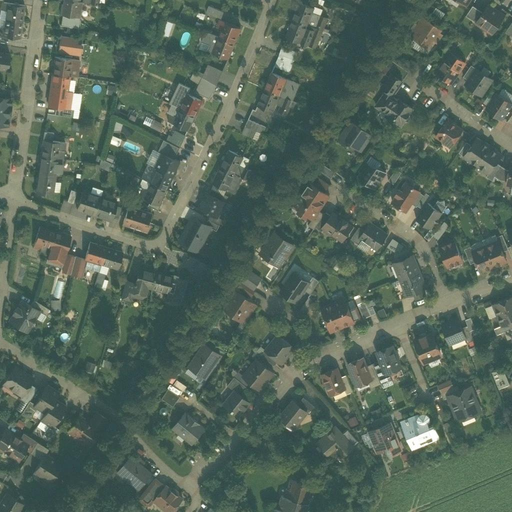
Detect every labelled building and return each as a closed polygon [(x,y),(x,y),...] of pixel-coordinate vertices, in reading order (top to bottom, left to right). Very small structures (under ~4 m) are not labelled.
[(81,3),(79,2),(63,0),(62,8),(61,8),(60,15),(62,16),(61,26),(67,27),(78,28),(81,3)] [(6,9),(5,19),(21,22),(23,5),(2,2),(1,9),(6,9)] [(299,3),(292,20),(307,25),(312,12),(314,8),(299,3)] [(482,27),(492,34),(504,16),(487,5),(482,12),(476,22),(476,23),(477,22),(483,26),(482,27)] [(206,13),(222,18),(224,12),(208,6),(206,13)] [(466,16),(476,22),(482,12),(473,6),(466,16)] [(307,25),(315,28),(320,15),(312,12),(307,25)] [(320,15),(315,28),(322,31),(328,18),(320,15)] [(425,42),(429,45),(433,40),(436,42),(442,34),(438,32),(440,29),(423,17),(418,25),(420,26),(413,37),(423,44),(425,42)] [(0,34),(19,38),(21,22),(5,19),(4,27),(0,26),(0,34)] [(216,27),(222,29),(225,22),(219,19),(216,27)] [(168,36),(173,22),(167,20),(162,34),(168,36)] [(286,37),(300,42),(307,25),(292,20),(286,37)] [(240,28),(225,22),(222,29),(219,37),(234,43),(240,28)] [(315,28),(307,25),(300,42),(302,43),(303,45),(305,46),(307,45),(308,45),(315,28)] [(316,48),(322,31),(315,28),(308,45),(316,48)] [(234,43),(219,37),(206,31),(201,42),(209,45),(207,50),(228,59),(234,44),(234,43)] [(88,40),(100,42),(102,34),(89,32),(88,40)] [(60,36),(58,52),(80,55),(81,45),(77,45),(78,39),(60,36)] [(282,47),(280,54),(294,60),(297,53),(282,47)] [(429,60),(434,64),(441,54),(436,50),(429,60)] [(449,51),(444,59),(450,63),(452,61),(462,68),(466,63),(449,51)] [(0,69),(7,71),(9,54),(0,53),(0,69)] [(275,64),(265,89),(283,97),(294,71),(292,70),(296,61),(279,54),(275,64)] [(55,57),(52,74),(69,76),(72,60),(55,57)] [(440,76),(451,84),(462,68),(452,61),(450,63),(444,59),(437,69),(442,73),(440,76)] [(72,60),(69,76),(77,77),(79,61),(72,60)] [(386,75),(392,63),(387,60),(381,72),(386,75)] [(197,75),(202,77),(216,86),(223,71),(208,64),(204,73),(199,71),(197,75)] [(463,76),(468,80),(476,68),(471,65),(463,76)] [(465,84),(481,95),(492,79),(476,68),(468,80),(465,84)] [(69,80),(69,76),(52,74),(50,90),(67,92),(69,80)] [(385,93),(392,97),(402,82),(392,74),(382,88),(386,91),(385,93)] [(210,99),(216,86),(202,77),(195,92),(210,99)] [(179,83),(169,103),(172,105),(180,108),(195,115),(202,101),(187,94),(190,88),(179,83)] [(290,107),(292,101),(265,89),(264,89),(257,106),(272,112),(276,103),(281,105),(278,112),(286,115),(290,107)] [(50,90),(48,106),(56,107),(70,109),(72,93),(67,92),(50,90)] [(73,93),(72,93),(70,109),(73,109),(72,117),(78,118),(81,94),(73,93)] [(392,121),(400,126),(404,121),(404,122),(408,121),(410,118),(410,114),(409,113),(413,108),(404,103),(403,105),(392,97),(385,93),(376,106),(382,111),(384,108),(389,111),(387,114),(393,118),(392,121)] [(486,109),(501,119),(502,118),(510,106),(511,103),(497,93),(486,109)] [(0,124),(7,125),(8,117),(10,117),(12,106),(10,106),(11,99),(4,98),(0,97),(0,124)] [(299,103),(292,101),(290,107),(296,109),(299,103)] [(169,113),(171,114),(172,113),(176,115),(180,108),(172,105),(169,113)] [(502,118),(507,122),(511,114),(511,106),(510,106),(502,118)] [(70,109),(56,107),(55,115),(58,115),(72,117),(73,109),(70,109)] [(180,108),(176,115),(173,123),(188,131),(195,116),(195,115),(180,108)] [(168,121),(173,123),(176,115),(172,113),(171,114),(168,121)] [(445,140),(452,144),(462,129),(452,122),(453,121),(448,118),(435,136),(444,142),(445,140)] [(153,119),(150,126),(160,131),(163,124),(153,119)] [(245,126),(256,131),(259,124),(248,119),(245,126)] [(350,143),(360,150),(366,143),(364,142),(370,134),(354,122),(349,129),(347,127),(338,140),(348,146),(350,143)] [(265,127),(259,124),(256,131),(260,133),(262,134),(265,127)] [(242,134),(252,138),(256,131),(245,126),(242,134)] [(175,131),(172,136),(183,142),(185,136),(175,131)] [(44,133),(41,156),(62,159),(65,143),(52,141),(53,134),(44,133)] [(180,148),(183,142),(172,136),(169,135),(166,141),(180,148)] [(469,160),(477,165),(490,147),(476,138),(471,145),(464,156),(466,155),(471,158),(469,160)] [(163,154),(174,159),(180,148),(166,141),(164,140),(158,152),(163,154)] [(459,153),(464,156),(471,145),(466,142),(459,153)] [(502,155),(490,147),(477,165),(484,170),(485,168),(490,171),(488,173),(489,173),(496,163),(502,155)] [(148,163),(157,167),(163,154),(158,152),(153,149),(147,163),(148,163)] [(221,166),(234,173),(239,165),(244,168),(244,167),(248,160),(229,150),(221,166)] [(157,167),(158,168),(174,175),(180,162),(174,159),(163,154),(157,167)] [(60,175),(62,159),(41,156),(38,172),(60,175)] [(315,169),(329,178),(333,172),(320,162),(315,169)] [(366,182),(375,188),(385,172),(375,165),(373,166),(367,162),(360,171),(361,172),(358,177),(359,179),(363,182),(366,182)] [(157,167),(148,163),(141,178),(143,179),(151,183),(158,168),(157,167)] [(493,181),(494,176),(501,166),(496,163),(489,173),(488,173),(486,177),(493,181)] [(251,171),(244,167),(244,168),(239,165),(234,173),(242,177),(247,180),(251,173),(251,171)] [(226,189),(234,173),(221,166),(212,182),(226,189)] [(507,170),(501,166),(494,176),(500,180),(507,181),(509,170),(507,170)] [(167,190),(174,175),(158,168),(151,183),(167,190)] [(389,179),(395,182),(402,172),(396,168),(389,179)] [(60,176),(60,175),(38,172),(36,192),(53,194),(55,175),(60,176)] [(234,192),(238,185),(242,177),(234,173),(226,189),(234,192)] [(260,178),(251,173),(247,180),(253,183),(256,184),(260,178)] [(247,180),(242,177),(238,185),(243,187),(244,186),(247,180)] [(319,178),(314,185),(324,192),(329,185),(319,178)] [(139,187),(143,188),(148,190),(151,183),(143,179),(139,187)] [(244,186),(250,189),(253,183),(247,180),(244,186)] [(313,218),(319,211),(322,205),(321,205),(328,195),(324,192),(314,185),(309,182),(294,205),(313,218)] [(392,202),(405,211),(411,203),(412,201),(419,191),(406,182),(401,190),(399,189),(395,195),(397,196),(392,202)] [(167,190),(151,183),(148,190),(143,188),(140,196),(150,201),(160,205),(167,190)] [(92,187),(90,193),(100,197),(103,190),(92,187)] [(209,193),(221,200),(224,194),(212,188),(209,193)] [(77,192),(71,190),(67,201),(73,203),(77,192)] [(76,209),(94,214),(100,197),(90,193),(82,191),(76,209)] [(123,202),(128,204),(132,193),(127,191),(123,202)] [(416,207),(418,205),(424,195),(419,191),(412,201),(411,203),(416,207)] [(210,213),(215,216),(219,209),(220,210),(225,202),(221,200),(209,193),(207,192),(199,207),(210,213)] [(429,198),(424,195),(418,205),(422,208),(427,202),(429,198)] [(100,197),(94,214),(111,220),(112,218),(116,206),(117,203),(100,197)] [(438,199),(433,206),(442,212),(446,205),(445,204),(444,200),(440,201),(438,199)] [(148,206),(158,211),(161,205),(160,205),(150,201),(148,206)] [(438,218),(442,212),(433,206),(427,202),(422,208),(416,218),(431,229),(435,222),(438,222),(438,218)] [(307,216),(312,220),(313,218),(294,205),(293,207),(298,210),(297,212),(306,218),(307,216)] [(112,218),(117,220),(121,208),(116,206),(112,218)] [(123,223),(134,227),(140,210),(128,206),(123,223)] [(151,214),(140,210),(134,227),(146,231),(151,214)] [(315,227),(316,225),(324,214),(319,211),(313,218),(312,220),(308,225),(314,229),(315,227)] [(326,211),(324,214),(316,225),(322,229),(323,227),(331,215),(326,211)] [(210,213),(207,218),(220,225),(223,219),(217,216),(217,217),(215,216),(210,213)] [(323,227),(340,239),(345,232),(347,233),(352,226),(347,223),(347,221),(343,219),(342,219),(332,213),(331,215),(323,227)] [(189,246),(199,251),(211,228),(211,227),(204,224),(203,223),(202,223),(198,221),(199,220),(192,217),(181,237),(191,242),(189,246)] [(217,231),(220,225),(207,218),(204,224),(211,227),(211,228),(217,231)] [(439,238),(448,223),(443,220),(433,235),(439,238)] [(362,239),(377,250),(388,234),(370,222),(364,230),(359,237),(362,239)] [(39,227),(34,243),(50,247),(55,232),(39,227)] [(351,239),(359,244),(362,239),(359,237),(364,230),(359,227),(351,239)] [(55,231),(55,232),(50,247),(47,255),(45,262),(61,267),(71,236),(55,231)] [(261,252),(279,264),(285,255),(287,257),(294,247),(274,233),(261,252)] [(502,251),(508,249),(507,247),(502,234),(496,236),(498,240),(502,251)] [(179,241),(189,246),(191,242),(181,237),(179,241)] [(394,250),(400,242),(392,237),(387,246),(394,250)] [(439,247),(447,267),(463,261),(454,240),(439,247)] [(498,240),(485,246),(493,267),(507,261),(502,251),(498,240)] [(47,255),(50,247),(34,243),(33,248),(40,250),(39,253),(47,255)] [(121,252),(106,248),(90,243),(85,259),(87,259),(101,264),(117,268),(121,252)] [(464,249),(470,264),(476,261),(472,251),(470,246),(464,249)] [(480,272),(493,267),(485,246),(472,251),(476,261),(480,272)] [(62,271),(70,274),(75,256),(67,254),(62,271)] [(87,259),(75,256),(70,274),(82,277),(87,259)] [(394,264),(400,279),(419,271),(413,256),(394,264)] [(193,271),(204,277),(204,275),(209,267),(209,266),(198,260),(193,271)] [(135,283),(135,284),(147,287),(151,288),(156,271),(139,267),(135,283)] [(204,275),(210,278),(214,270),(209,267),(204,275)] [(247,269),(240,280),(253,289),(261,279),(247,269)] [(173,276),(156,271),(151,288),(167,293),(168,293),(172,277),(173,276)] [(280,291),(296,302),(304,290),(309,282),(294,271),(280,291)] [(425,286),(419,271),(400,279),(406,294),(412,291),(422,287),(425,286)] [(304,290),(310,294),(319,281),(313,276),(309,282),(304,290)] [(188,281),(172,277),(168,293),(167,293),(166,297),(182,301),(188,281)] [(121,298),(130,301),(131,295),(134,284),(135,284),(135,283),(126,280),(121,298)] [(242,282),(238,287),(242,289),(251,296),(254,291),(242,282)] [(145,295),(147,287),(135,284),(134,284),(131,295),(140,298),(145,295)] [(412,291),(415,299),(426,295),(422,287),(412,291)] [(223,308),(243,322),(256,303),(239,292),(236,290),(223,308)] [(511,321),(511,295),(493,304),(497,315),(502,325),(502,326),(511,322),(511,321)] [(300,309),(305,312),(314,300),(309,297),(300,309)] [(354,322),(353,320),(349,310),(344,299),(332,304),(341,327),(354,322)] [(22,328),(23,329),(26,323),(30,325),(38,311),(39,311),(30,305),(22,300),(18,307),(17,306),(12,313),(14,314),(10,321),(15,324),(16,327),(19,329),(22,328)] [(38,311),(45,315),(49,309),(34,300),(33,300),(30,305),(39,311),(38,311)] [(366,304),(371,315),(376,313),(372,301),(366,304)] [(358,305),(364,318),(371,315),(365,302),(358,305)] [(330,331),(341,327),(332,304),(321,308),(330,331)] [(356,307),(349,310),(353,320),(360,317),(356,307)] [(465,320),(467,325),(470,331),(475,328),(474,325),(471,317),(465,320)] [(441,325),(449,344),(466,337),(462,327),(458,318),(441,325)] [(497,335),(504,332),(511,328),(511,324),(511,322),(502,326),(502,325),(494,328),(497,335)] [(470,331),(467,325),(462,327),(466,337),(468,342),(473,340),(470,331)] [(415,339),(424,362),(441,355),(431,332),(415,339)] [(279,360),(282,362),(294,347),(278,334),(266,349),(279,360)] [(204,376),(205,377),(220,354),(205,344),(189,366),(204,376)] [(386,373),(389,372),(401,367),(392,345),(377,351),(381,360),(386,373)] [(266,349),(262,354),(268,359),(268,360),(274,365),(279,360),(266,349)] [(264,364),(268,360),(268,359),(262,354),(256,350),(252,355),(257,358),(264,364)] [(348,363),(357,385),(371,379),(367,367),(366,364),(365,364),(363,357),(348,363)] [(250,381),(260,389),(274,372),(264,364),(257,358),(243,375),(250,381)] [(373,363),(374,364),(380,380),(388,377),(386,373),(381,360),(373,363)] [(87,361),(84,370),(93,372),(95,363),(87,361)] [(373,383),(380,380),(374,364),(367,367),(371,379),(373,383)] [(21,395),(22,395),(29,383),(32,378),(14,366),(9,374),(9,373),(5,374),(4,377),(4,380),(5,380),(3,383),(4,384),(5,382),(11,386),(10,388),(21,395)] [(326,385),(329,384),(333,393),(344,388),(345,388),(340,377),(337,368),(322,374),(324,379),(323,380),(325,384),(326,385)] [(492,372),(499,389),(509,384),(503,369),(492,372)] [(235,376),(246,386),(250,381),(243,375),(238,371),(235,376)] [(392,379),(389,372),(386,373),(388,377),(380,380),(383,387),(393,383),(392,379)] [(344,388),(347,394),(353,391),(346,375),(340,377),(345,388),(344,388)] [(240,393),(246,386),(234,376),(228,384),(237,391),(240,393)] [(438,385),(441,392),(456,386),(453,379),(438,385)] [(19,398),(27,403),(29,400),(37,388),(29,383),(22,395),(21,395),(19,398)] [(172,383),(168,388),(178,394),(181,389),(172,383)] [(37,407),(45,412),(45,413),(54,399),(58,392),(46,385),(34,404),(33,405),(37,407)] [(458,385),(456,386),(441,392),(443,398),(449,396),(448,396),(460,391),(458,385)] [(449,396),(458,420),(480,411),(470,387),(460,391),(448,396),(449,396)] [(180,396),(178,394),(168,388),(162,397),(174,404),(180,396)] [(224,403),(239,415),(250,401),(240,393),(237,391),(236,391),(231,397),(229,398),(224,403)] [(306,412),(309,414),(315,406),(303,396),(297,404),(306,411),(306,412)] [(65,406),(54,399),(45,413),(45,412),(40,419),(49,424),(52,426),(53,425),(65,406)] [(34,404),(29,400),(27,403),(21,413),(29,418),(37,407),(33,405),(34,404)] [(280,416),(294,427),(299,420),(298,420),(305,411),(306,412),(306,411),(297,404),(293,400),(287,407),(288,408),(281,416),(280,415),(280,416)] [(172,427),(192,443),(205,427),(185,411),(172,427)] [(98,419),(103,423),(106,418),(97,412),(89,423),(94,426),(98,419)] [(429,426),(428,423),(429,421),(430,419),(429,416),(428,414),(425,413),(423,413),(421,413),(419,415),(409,419),(409,418),(403,421),(404,424),(409,435),(410,437),(415,435),(417,441),(424,438),(425,442),(438,437),(433,424),(429,426)] [(88,444),(98,430),(94,426),(89,423),(79,416),(76,419),(74,418),(69,426),(71,427),(68,431),(74,435),(73,436),(81,442),(82,440),(88,444)] [(371,421),(374,428),(386,423),(383,416),(371,421)] [(98,419),(94,426),(98,430),(103,423),(98,419)] [(376,449),(379,450),(382,449),(383,446),(390,444),(394,442),(393,438),(396,437),(390,421),(386,423),(374,428),(369,430),(369,431),(373,440),(375,439),(376,444),(375,446),(376,449)] [(42,436),(50,441),(58,429),(53,425),(52,426),(49,424),(42,436)] [(399,427),(403,438),(409,435),(404,424),(399,427)] [(341,434),(352,446),(358,440),(348,428),(341,434)] [(0,450),(3,449),(18,459),(25,448),(28,444),(19,439),(4,429),(0,435),(0,450)] [(333,455),(338,455),(342,453),(343,454),(352,446),(341,434),(340,435),(335,430),(328,436),(326,434),(318,441),(328,453),(329,452),(333,455)] [(373,440),(369,431),(361,434),(365,443),(368,442),(370,446),(376,444),(375,439),(373,440)] [(25,448),(30,452),(36,441),(29,437),(23,433),(19,439),(28,444),(25,448)] [(394,442),(390,444),(393,452),(401,449),(396,437),(393,438),(394,442)] [(48,449),(36,441),(30,452),(40,459),(44,453),(45,454),(48,449)] [(41,477),(50,482),(54,476),(61,464),(60,463),(61,462),(56,459),(55,460),(45,454),(44,453),(40,459),(33,471),(41,477)] [(128,479),(139,488),(152,472),(131,455),(123,465),(119,470),(129,478),(128,479)] [(109,469),(115,475),(118,471),(119,470),(123,465),(116,460),(109,469)] [(118,471),(128,479),(129,478),(119,470),(118,471)] [(60,480),(54,476),(50,482),(41,477),(38,482),(52,491),(60,480)] [(139,498),(146,504),(150,503),(154,499),(165,485),(156,478),(139,498)] [(281,496),(278,508),(286,511),(289,511),(306,511),(314,487),(290,480),(288,489),(286,488),(284,497),(281,496)] [(167,506),(172,510),(183,498),(166,484),(165,485),(154,499),(165,508),(167,506)] [(0,503),(0,511),(17,511),(23,504),(16,499),(6,493),(0,503)] [(23,504),(29,509),(33,503),(19,495),(16,499),(23,504)]
